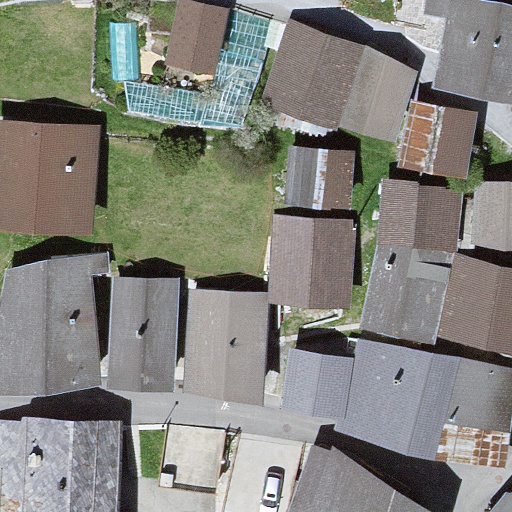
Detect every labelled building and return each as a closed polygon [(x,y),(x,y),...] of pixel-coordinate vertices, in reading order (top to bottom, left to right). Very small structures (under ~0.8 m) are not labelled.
[(511,0),(441,0),(442,11),(458,12),(457,80),(511,86),(511,0)] [(224,7),(182,5),(178,66),(220,69),(224,7)] [(372,51),(297,29),(275,102),(356,124),(372,51)] [(417,69),(372,51),(356,124),(410,137),(417,69)] [(482,107),(421,102),(417,167),(480,171),(482,107)] [(116,125),(3,116),(0,171),(0,222),(111,230),(116,125)] [(355,146),(288,146),(291,210),(356,210),(355,146)] [(511,182),(470,181),(471,194),(472,236),(511,240),(511,182)] [(457,185),(389,183),(391,243),(453,245),(472,246),(472,236),(471,194),(457,185)] [(346,221),(270,219),(277,304),(349,303),(346,221)] [(453,245),(391,243),(383,327),(446,335),(453,245)] [(112,248),(10,266),(10,389),(115,381),(103,275),(114,269),(112,248)] [(511,260),(465,258),(460,333),(511,339),(511,260)] [(184,277),(128,276),(126,379),(186,384),(184,277)] [(262,287),(197,290),(199,390),(267,395),(262,287)] [(511,377),(511,366),(360,343),(349,433),(503,466),(511,377)] [(342,351),(290,348),(289,405),(340,408),(342,351)] [(121,511),(124,424),(0,420),(0,511),(121,511)] [(216,427),(163,430),(166,490),(218,488),(216,427)] [(427,511),(317,446),(299,511),(427,511)] [(511,511),(511,496),(505,496),(491,511),(511,511)]
